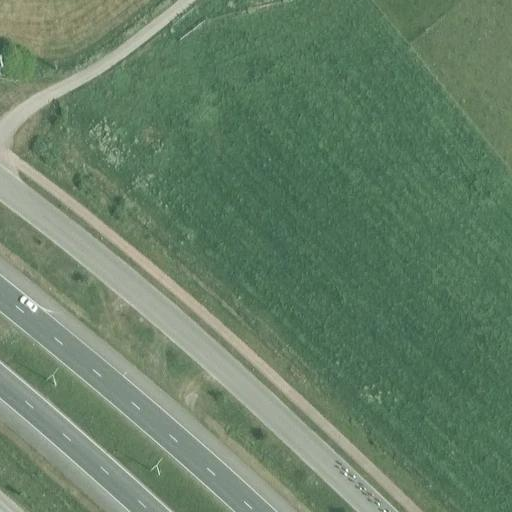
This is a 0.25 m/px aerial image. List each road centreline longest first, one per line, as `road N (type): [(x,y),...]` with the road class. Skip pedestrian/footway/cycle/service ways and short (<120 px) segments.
road 1 (unclassified): [(374,511),(146,298),(0,183)]
road 2 (trunk): [(258,511),(0,291)]
road 3 (unclassified): [(0,136),(44,96),(97,70),(189,0)]
road 4 (trunk): [(0,377),(154,511)]
